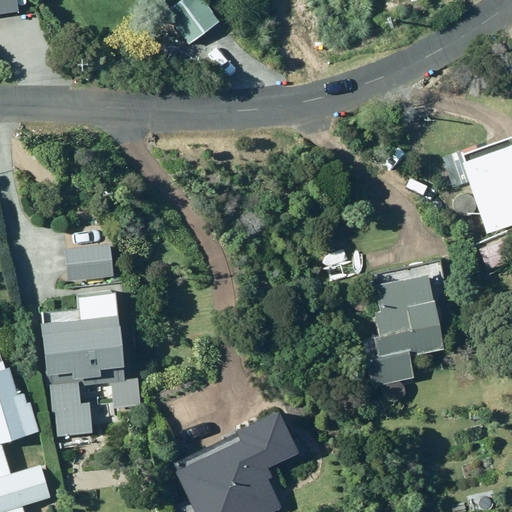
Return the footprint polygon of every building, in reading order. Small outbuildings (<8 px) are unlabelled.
[(178,0),(162,13),(188,46),(217,23),(199,0),(178,0)] [(486,235),(511,225),(511,146),(459,166),(486,235)] [(511,247),(508,239),(476,254),(485,275),(511,262),(511,247)] [(111,244),(63,249),(66,281),(114,276),(111,244)] [(365,363),(370,388),(411,379),(406,357),(440,349),(432,308),(448,304),(440,264),(375,277),(377,287),(373,287),(379,313),(372,315),(377,338),(363,342),(367,362),(365,363)] [(47,383),(119,377),(115,328),(121,327),(118,297),(85,300),(87,322),(43,325),(47,383)] [(0,511),(22,511),(21,508),(48,499),(38,466),(8,476),(0,449),(0,445),(37,433),(26,398),(21,400),(20,395),(14,397),(6,371),(0,373),(0,371),(0,511)] [(106,424),(102,401),(85,403),(89,427),(106,424)] [(191,511),(273,511),(280,509),(256,462),(270,455),(258,432),(173,475),(191,511)]
